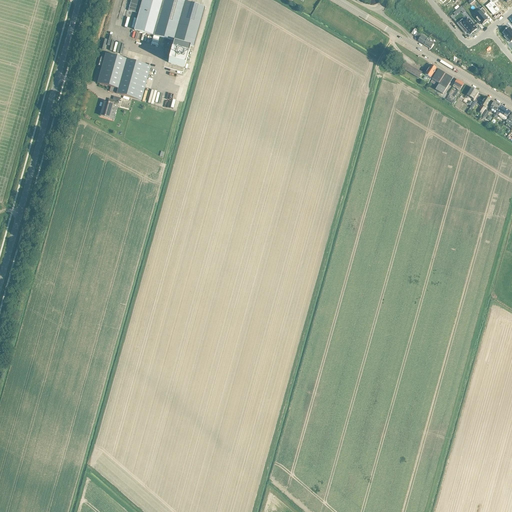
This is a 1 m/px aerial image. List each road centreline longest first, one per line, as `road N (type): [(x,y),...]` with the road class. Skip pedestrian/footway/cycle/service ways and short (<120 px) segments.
road 1 (track): [(395,34),(375,71),(253,511)]
road 2 (secondary): [(0,282),(78,0)]
road 3 (tertiary): [(511,104),(338,0)]
